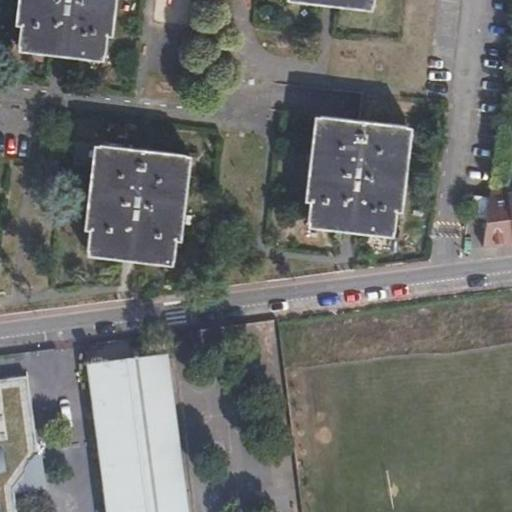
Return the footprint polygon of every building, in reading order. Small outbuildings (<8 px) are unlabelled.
[(108,0),(20,0),(15,45),(102,55),(108,0)] [(401,126),(316,115),(303,220),(389,231),(401,126)] [(183,155),(93,144),(80,249),(169,260),(183,155)] [(511,191),(508,192),(506,176),(488,177),(485,199),(485,204),(506,202),(511,242),(511,191)] [(485,204),(485,199),(468,196),(466,216),(483,218),(485,204)] [(511,242),(506,202),(485,204),(483,218),(480,234),(478,248),(511,242)] [(91,367),(88,368),(106,511),(188,511),(179,440),(167,355),(102,364),(102,361),(91,362),(91,367)] [(27,375),(0,378),(0,511),(17,511),(14,489),(42,485),(27,375)]
